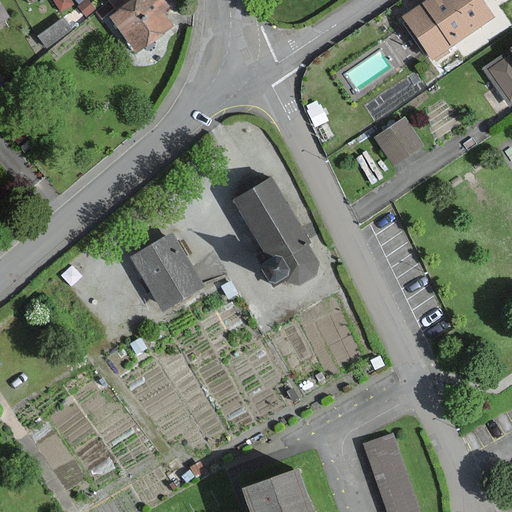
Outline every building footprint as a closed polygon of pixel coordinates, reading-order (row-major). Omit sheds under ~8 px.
[(111,0),(98,13),(118,38),(124,33),(138,51),(171,25),(161,11),(165,9),(169,6),(164,0),(111,0)] [(491,16),(480,0),(430,0),(423,5),(406,16),(433,56),(450,44),(491,16)] [(511,55),(490,69),(510,100),(511,98),(511,47),(511,48),(511,55)] [(421,142),(406,120),(378,139),(393,161),(421,142)] [(261,266),(273,285),(284,278),(285,281),(293,282),(301,284),(308,280),(315,275),(317,269),(318,262),(307,244),(309,242),(270,177),(232,200),(269,261),(261,266)] [(178,247),(173,239),(137,259),(164,306),(200,286),(178,247)] [(417,511),(390,437),(366,445),(390,511),(417,511)] [(311,511),(298,472),(245,490),(252,511),(311,511)]
